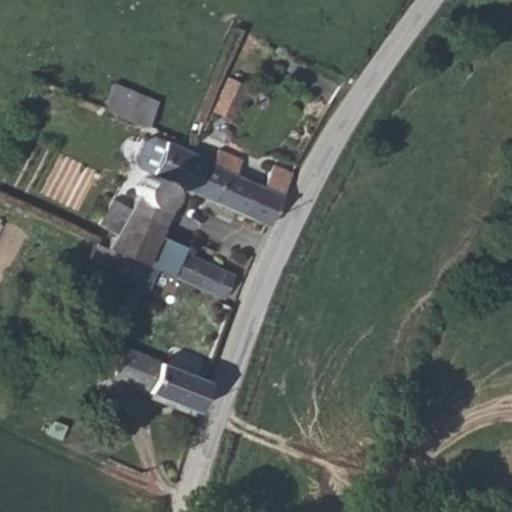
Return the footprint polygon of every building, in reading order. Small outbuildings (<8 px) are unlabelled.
[(245,85),(227,77),(218,97),(236,104),(245,85)] [(102,104),(147,124),(157,99),(113,81),(102,104)] [(268,223),(293,172),(272,163),(262,183),(236,171),(243,158),(218,147),(211,161),(155,136),(154,127),(147,124),(129,165),(97,222),(113,231),(107,246),(150,264),(163,270),(223,297),(233,270),(181,248),(184,244),(160,233),(172,207),(163,203),(170,190),(170,179),(268,223)] [(150,264),(107,246),(96,241),(90,258),(136,277),(150,264)] [(198,410),(209,377),(133,348),(122,343),(110,375),(121,380),(198,410)]
